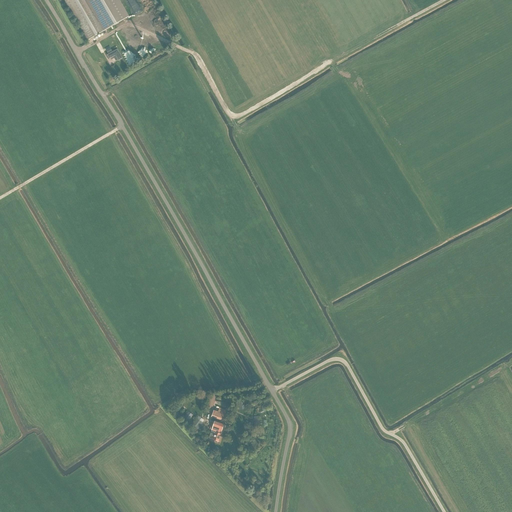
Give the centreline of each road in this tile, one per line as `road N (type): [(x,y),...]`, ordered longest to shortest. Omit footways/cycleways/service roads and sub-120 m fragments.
road 1 (unclassified): [(272,390),(46,0)]
road 2 (unclassified): [(442,511),(396,432),(379,426),(340,354),(272,390)]
road 3 (unclassified): [(275,511),(289,432),(272,390)]
